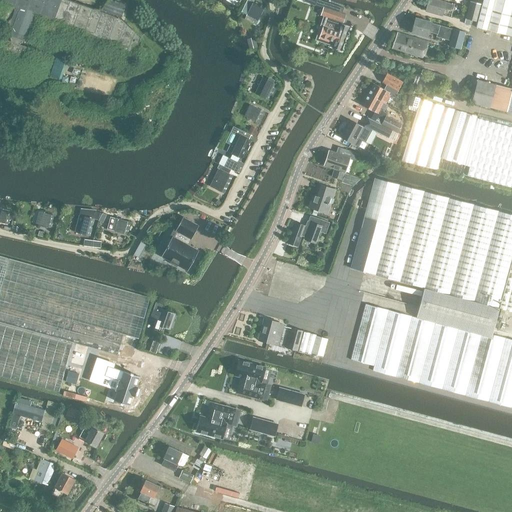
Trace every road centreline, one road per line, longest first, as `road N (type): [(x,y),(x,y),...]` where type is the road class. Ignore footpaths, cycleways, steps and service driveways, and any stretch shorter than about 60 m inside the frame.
road 1 (tertiary): [(86,511),(224,327),(279,227),(301,166),(407,0)]
road 2 (track): [(511,445),(332,397),(327,416),(262,409),(181,384)]
